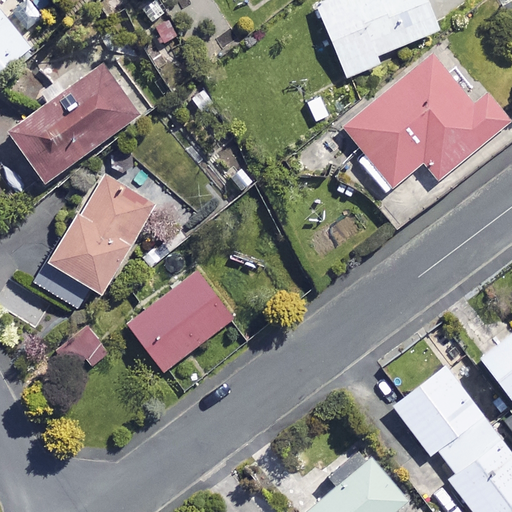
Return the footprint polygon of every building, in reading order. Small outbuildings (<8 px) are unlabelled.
[(444,34),(429,0),(338,0),(320,7),(350,80),(383,67),(380,60),(444,34)] [(0,80),(38,50),(0,3),(0,80)] [(478,107),(437,57),(348,130),(369,157),(362,163),(388,195),(426,164),(441,182),(511,124),(511,119),(492,95),(478,107)] [(141,115),(103,68),(15,140),(52,187),(141,115)] [(157,208),(107,179),(56,268),(106,297),(157,208)] [(235,321),(197,275),(132,328),(170,375),(235,321)] [(511,392),(511,324),(472,354),(504,399),(511,392)] [(112,353),(93,328),(70,347),(90,371),(112,353)] [(504,511),(511,506),(511,457),(439,362),(386,402),(424,452),(432,446),(451,470),(444,476),(471,511),(504,511)] [(386,511),(402,498),(363,452),(292,511),(386,511)]
